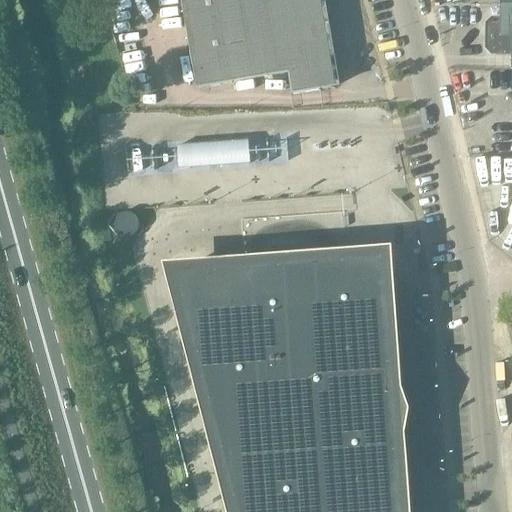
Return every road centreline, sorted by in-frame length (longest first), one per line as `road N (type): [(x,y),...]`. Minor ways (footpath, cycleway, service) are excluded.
road 1 (primary): [(92,511),(0,189)]
road 2 (unclassified): [(471,286),(409,0)]
road 3 (unclassified): [(486,511),(471,286)]
